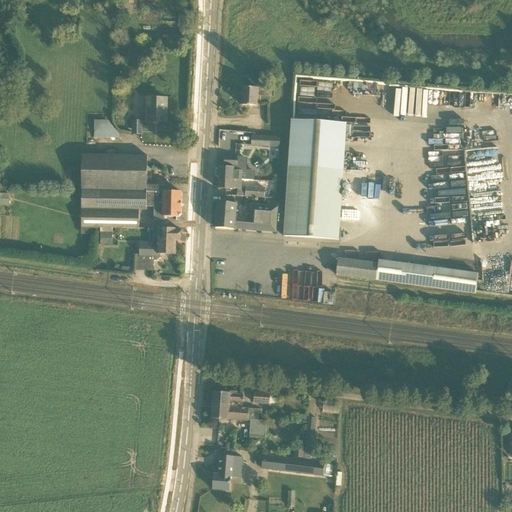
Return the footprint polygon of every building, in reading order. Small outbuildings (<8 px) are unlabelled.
[(123,53),(118,57),(122,61),(126,57),(123,53)] [(114,76),(113,85),(122,86),(122,76),(114,76)] [(256,106),(257,88),(243,88),(242,106),(256,106)] [(167,122),(167,99),(148,98),(147,122),(167,122)] [(94,119),(94,138),(114,138),(115,120),(94,119)] [(132,119),(132,133),(142,133),(142,119),(132,119)] [(339,241),(347,124),(292,120),(286,206),(284,234),(284,237),(339,241)] [(280,147),(280,137),(252,136),(251,146),(280,147)] [(101,229),(113,229),(113,228),(139,228),(139,210),(147,210),(147,207),(154,207),(154,206),(172,207),(171,205),(182,205),(182,193),(163,192),(164,184),(147,184),(148,156),(83,155),(81,229),(93,229),(93,228),(101,228),(101,229)] [(219,168),(218,177),(229,178),(229,180),(242,180),(243,171),(237,171),(238,158),(225,158),(224,168),(219,168)] [(229,178),(218,177),(218,189),(233,189),(233,188),(242,189),(242,180),(229,180),(229,178)] [(247,197),(259,197),(264,198),(265,189),(247,187),(247,197)] [(217,203),(215,228),(236,230),(276,233),(284,234),(286,206),(278,206),(250,203),(248,218),(236,217),(237,204),(217,203)] [(154,207),(154,216),(178,217),(181,214),(182,205),(171,205),(172,207),(154,206),(154,207)] [(112,246),(113,229),(101,229),(101,246),(112,246)] [(167,241),(176,241),(181,241),(181,230),(160,229),(159,238),(159,240),(153,240),(153,244),(158,244),(158,245),(161,245),(161,244),(163,244),(163,243),(167,243),(167,241)] [(153,244),(148,243),(143,243),(139,243),(139,257),(153,257),(153,261),(157,261),(160,258),(160,254),(176,255),(176,241),(167,241),(167,243),(163,243),(163,244),(161,244),(161,245),(158,245),(158,244),(153,244)] [(409,285),(411,265),(379,260),(379,265),(338,259),(336,276),(384,282),(409,285)] [(428,267),(425,287),(457,291),(460,271),(428,267)] [(237,394),(237,392),(230,391),(230,394),(213,393),(212,405),(243,408),(243,402),(244,395),(237,394)] [(270,404),(270,394),(254,393),(254,403),(270,404)] [(259,414),(258,414),(258,409),(243,408),(212,405),(211,419),(250,423),(249,437),(265,438),(266,421),(258,420),(259,414)] [(314,442),(315,428),(317,418),(308,417),(305,441),(314,442)] [(303,458),(304,448),(294,447),(294,458),(303,458)] [(238,477),(239,457),(220,456),(219,475),(214,475),(213,489),(229,489),(230,477),(238,477)] [(308,461),(303,460),(264,456),(262,470),(333,477),(335,464),(308,461)]
